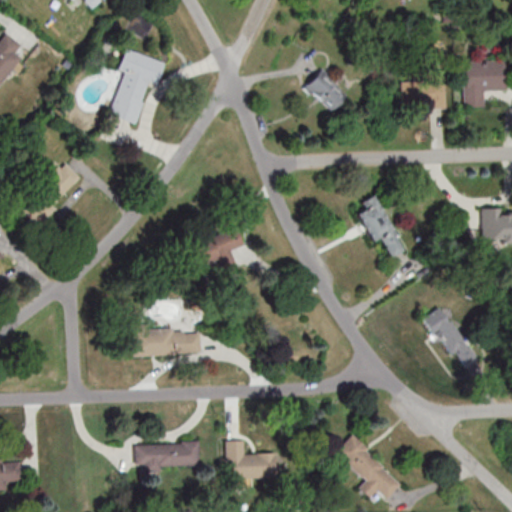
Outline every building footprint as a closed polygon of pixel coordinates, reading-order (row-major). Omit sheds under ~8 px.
[(81,0),(89,10),(101,0),(81,0)] [(0,36),(0,84),(20,58),(13,53),(19,44),(3,32),(0,36)] [(163,61),(123,48),(116,70),(123,72),(108,115),(135,124),(149,81),(155,84),(163,61)] [(481,91),(504,90),(503,60),(462,61),(463,84),(460,84),(461,107),(482,107),(481,91)] [(302,88),(309,94),(311,92),(330,111),(346,94),(321,69),(302,88)] [(443,108),(442,70),(427,71),(427,80),(398,81),(399,109),(443,108)] [(35,225),(80,178),(64,162),(59,167),(55,164),(15,205),(35,225)] [(370,242),(379,237),(390,257),(403,250),(374,194),(359,202),(363,210),(356,214),(370,242)] [(511,240),(511,212),(501,213),(501,207),(479,208),(481,242),(511,240)] [(230,250),(244,245),(236,225),(185,246),(194,268),(218,258),(221,267),(235,261),(230,250)] [(422,317),(447,356),(454,352),(465,368),(476,360),(440,305),(422,317)] [(201,352),(200,332),(184,332),(183,330),(174,330),(174,327),(146,328),(146,324),(130,324),(132,356),(174,354),(175,353),(201,352)] [(351,433),(367,448),(365,450),(382,466),(400,484),(387,498),(377,490),(369,497),(358,487),(365,480),(334,452),(351,433)] [(274,477),(274,453),(243,454),(243,440),(225,440),(225,478),(274,477)] [(133,443),(133,464),(143,463),(143,469),(198,468),(197,442),(133,443)] [(0,490),(6,490),(5,481),(19,480),(18,461),(1,462),(1,457),(0,456),(0,490)]
